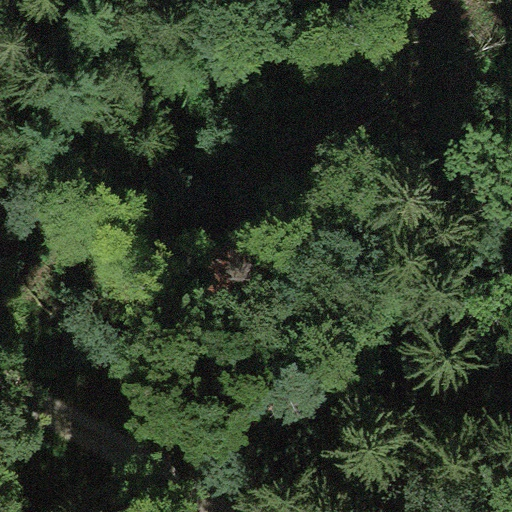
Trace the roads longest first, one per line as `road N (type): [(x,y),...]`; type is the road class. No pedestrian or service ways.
road 1 (track): [(0,387),(148,456),(223,511)]
road 2 (track): [(0,419),(112,511)]
